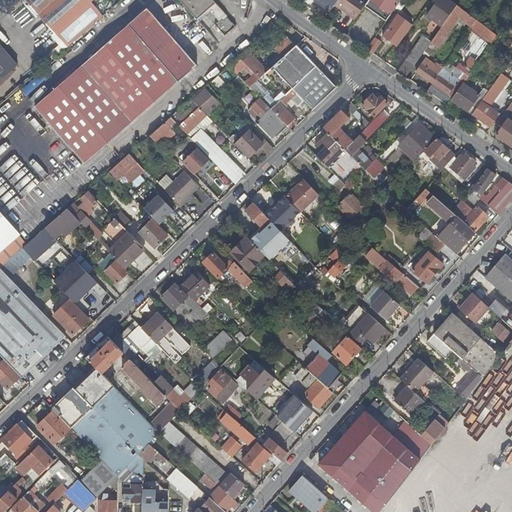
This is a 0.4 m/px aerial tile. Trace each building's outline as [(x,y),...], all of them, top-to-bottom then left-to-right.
[(20,51),(38,72),(121,0),(0,0),(0,28),(14,45),(20,51)] [(211,0),(178,0),(198,23),(205,17),(212,25),(224,14),(211,0)] [(311,0),(328,11),(336,0),(311,0)] [(366,3),(362,0),(338,0),(334,5),(334,6),(354,21),(364,7),(366,3)] [(400,0),(368,0),(366,3),(364,7),(385,22),(400,0)] [(448,0),(430,0),(436,4),(427,16),(442,27),(445,22),(449,17),(451,13),(456,6),(448,0)] [(465,6),(460,2),(456,6),(462,10),(465,6)] [(456,6),(451,13),(471,28),(476,22),(462,10),(456,6)] [(145,8),(127,25),(177,82),(195,66),(145,8)] [(396,47),(412,26),(396,15),(390,25),(381,37),(396,47)] [(456,22),(449,17),(445,22),(445,23),(451,27),(456,22)] [(496,37),(476,22),(471,28),(470,31),(491,46),(496,37)] [(451,27),(445,23),(430,44),(436,47),(437,48),(451,27)] [(177,82),(127,25),(119,31),(33,107),(83,164),(177,82)] [(430,43),(435,36),(428,31),(405,62),(412,68),(424,51),(430,43)] [(270,63),(273,66),(295,47),(287,38),(275,49),(279,54),(270,63)] [(380,43),(373,39),(365,50),(372,54),(380,43)] [(430,44),(430,43),(424,51),(430,55),(436,47),(430,44)] [(0,78),(17,65),(8,55),(3,49),(0,45),(0,78)] [(14,45),(3,49),(8,55),(20,51),(14,45)] [(269,70),(264,74),(285,95),(292,89),(303,101),(313,110),(337,88),(296,46),(295,47),(273,66),(269,70)] [(229,66),(236,74),(243,67),(252,77),(245,83),(249,88),(264,74),(269,70),(267,68),(265,70),(246,51),(229,66)] [(415,72),(431,84),(440,72),(435,68),(425,61),(421,65),(421,64),(415,72)] [(447,96),(463,75),(447,63),(443,68),(440,72),(431,84),(426,93),(446,107),(448,103),(446,101),(449,97),(447,96)] [(446,101),(448,103),(450,101),(462,84),(467,77),(463,75),(447,96),(449,97),(446,101)] [(478,96),(462,84),(450,101),(467,112),(478,96)] [(190,99),(194,104),(206,115),(221,103),(205,87),(190,99)] [(284,124),(288,128),(295,121),(284,109),(286,106),(286,103),(290,99),(297,107),(303,101),(292,89),(285,95),(270,110),(284,124)] [(486,94),(471,115),(489,128),(498,114),(484,104),(490,97),(486,94)] [(372,95),(361,105),(373,117),(386,104),(380,98),(377,100),(372,95)] [(284,124),(270,110),(260,99),(247,111),(254,118),(255,117),(259,120),(255,124),(269,138),(284,124)] [(180,118),(176,113),(170,118),(177,125),(186,134),(202,119),(206,115),(194,104),(180,118)] [(349,119),(341,111),(323,128),(328,133),(343,149),(350,142),(351,142),(340,130),(349,122),(348,120),(349,119)] [(355,111),(351,114),(359,122),(362,118),(355,111)] [(381,112),(366,128),(372,134),(387,117),(381,112)] [(206,115),(202,119),(206,124),(210,120),(206,115)] [(164,124),(149,136),(158,144),(165,137),(168,140),(175,133),(172,131),(177,125),(170,118),(164,124)] [(511,124),(504,118),(493,133),(496,135),(495,136),(511,148),(511,124)] [(423,152),(435,139),(419,124),(397,147),(407,155),(414,162),(414,161),(423,152)] [(396,138),(404,130),(399,126),(392,134),(396,138)] [(249,130),(234,144),(248,159),(253,155),(260,148),(263,151),(267,155),(273,149),(259,134),(256,137),(249,130)] [(197,132),(190,138),(236,185),(243,178),(207,142),(209,141),(204,136),(202,137),(197,132)] [(343,149),(328,133),(320,140),(324,144),(318,149),(320,151),(315,156),(325,167),(343,149)] [(448,151),(435,139),(423,152),(430,158),(433,155),(439,160),(448,151)] [(367,160),(350,142),(343,149),(364,171),(375,160),(371,156),(367,160)] [(260,148),(253,155),(256,158),(263,151),(260,148)] [(189,157),(183,163),(194,174),(209,160),(201,152),(198,155),(196,153),(193,157),(195,158),(192,161),(189,157)] [(421,168),(430,158),(423,152),(414,161),(421,168)] [(129,154),(109,172),(117,179),(122,174),(130,182),(144,170),(129,154)] [(449,169),(445,166),(443,168),(450,174),(451,173),(453,174),(454,173),(459,176),(457,178),(460,180),(461,178),(464,181),(475,168),(472,166),(475,162),(466,154),(463,158),(460,156),(449,169)] [(496,175),(488,170),(473,190),(478,193),(476,196),(498,215),(511,199),(511,185),(503,179),(500,183),(500,182),(486,198),(482,194),(496,175)] [(184,172),(164,191),(179,206),(198,187),(184,172)] [(220,175),(214,181),(223,189),(228,184),(220,175)] [(350,178),(342,185),(348,190),(355,183),(350,178)] [(318,195),(303,179),(296,186),(311,202),(318,195)] [(296,186),(285,197),(299,212),(300,213),(311,202),(296,186)] [(87,191),(80,198),(84,203),(77,209),(73,204),(68,209),(80,222),(97,240),(103,235),(87,218),(93,212),(91,209),(97,202),(87,191)] [(361,207),(350,194),(337,206),(349,219),(361,207)] [(158,195),(144,209),(159,224),(173,211),(158,195)] [(299,212),(285,197),(277,204),(272,208),(265,216),(279,231),(285,225),(290,225),(293,222),(293,218),(299,212)] [(265,216),(253,203),(246,210),(253,219),(256,222),(254,223),(261,230),(251,239),(265,254),(270,260),(289,242),(279,231),(265,216)] [(488,217),(477,207),(464,220),(475,231),(488,217)] [(52,234),(56,239),(62,233),(65,236),(80,222),(68,209),(67,209),(46,228),(52,234)] [(121,212),(115,218),(125,229),(131,223),(121,212)] [(27,245),(18,234),(0,213),(0,268),(22,249),(27,245)] [(143,248),(111,215),(104,222),(109,227),(104,232),(116,245),(109,252),(111,254),(124,267),(143,248)] [(474,233),(457,218),(444,232),(446,234),(439,241),(444,245),(455,254),(474,233)] [(152,220),(139,232),(154,248),(167,236),(152,220)] [(22,249),(31,258),(56,239),(52,234),(46,228),(27,245),(22,249)] [(439,241),(433,235),(425,244),(436,254),(444,245),(439,241)] [(251,239),(248,238),(234,252),(240,259),(239,260),(249,270),(265,254),(251,239)] [(251,281),(220,248),(213,254),(212,253),(206,258),(204,261),(202,263),(217,278),(227,268),(245,287),(251,281)] [(335,250),(333,248),(326,255),(329,257),(335,250)] [(22,249),(0,268),(10,279),(31,258),(22,249)] [(351,271),(355,268),(343,256),(335,250),(329,257),(336,264),(328,272),(334,277),(345,265),(351,271)] [(380,270),(388,262),(373,250),(366,258),(380,270)] [(427,252),(411,270),(426,284),(442,265),(427,252)] [(124,267),(111,254),(104,260),(110,267),(105,271),(116,283),(128,272),(124,267)] [(80,255),(74,260),(76,261),(86,271),(92,264),(87,259),(86,261),(80,255)] [(511,260),(506,255),(486,278),(511,300),(511,260)] [(110,267),(104,260),(99,265),(105,271),(110,267)] [(86,271),(76,261),(54,282),(85,313),(91,308),(84,300),(83,299),(82,296),(90,289),(92,290),(93,290),(101,298),(107,293),(86,271)] [(417,288),(388,262),(380,270),(396,283),(411,295),(417,288)] [(271,291),(265,296),(277,308),(296,287),(274,265),(268,271),(272,276),(274,274),(276,276),(274,278),(286,290),(282,293),(278,288),(273,293),(271,291)] [(10,279),(0,268),(0,311),(43,356),(65,336),(10,279)] [(196,272),(180,286),(188,294),(193,300),(209,285),(196,272)] [(334,277),(328,272),(324,276),(330,281),(334,277)] [(309,293),(323,278),(317,274),(304,288),(309,293)] [(161,297),(173,309),(185,298),(185,302),(192,309),(196,313),(201,308),(193,300),(188,294),(186,296),(174,284),(161,297)] [(84,300),(93,290),(92,290),(90,289),(82,296),(83,299),(84,300)] [(399,305),(384,292),(371,307),(386,320),(399,305)] [(490,308),(473,293),(465,303),(463,301),(458,307),(477,323),(490,308)] [(308,305),(296,294),(287,305),(298,316),(308,305)] [(69,299),(53,315),(72,334),(88,318),(69,299)] [(402,307),(399,305),(386,320),(388,322),(402,307)] [(201,320),(207,314),(201,308),(196,313),(192,309),(189,313),(196,320),(199,318),(201,320)] [(0,354),(5,359),(20,375),(22,377),(43,356),(0,311),(0,354)] [(373,343),(386,329),(365,312),(347,332),(360,343),(366,337),(373,343)] [(158,313),(142,329),(155,343),(171,327),(158,313)] [(502,356),(453,314),(434,335),(453,351),(460,357),(471,367),(475,370),(484,378),(502,356)] [(341,327),(333,320),(329,325),(337,332),(341,327)] [(511,333),(501,323),(493,332),(505,342),(511,333)] [(139,327),(125,341),(135,351),(149,338),(139,327)] [(232,339),(223,330),(203,349),(211,358),(232,339)] [(446,359),(453,351),(434,335),(428,342),(446,359)] [(330,343),(324,349),(331,355),(333,353),(346,364),(361,348),(347,336),(342,342),(340,341),(338,343),(340,344),(338,347),(336,349),(330,343)] [(96,368),(102,373),(123,353),(107,337),(86,357),(96,368)] [(324,349),(323,348),(305,368),(328,388),(328,389),(331,392),(332,392),(340,383),(338,381),(343,375),(341,373),(340,373),(327,362),(332,356),(331,355),(324,349)] [(243,354),(238,349),(232,356),(237,361),(243,354)] [(471,367),(460,357),(457,361),(468,370),(471,367)] [(122,368),(130,360),(128,358),(120,366),(122,368)] [(435,372),(419,358),(401,379),(409,386),(416,393),(433,374),(435,372)] [(20,375),(5,359),(0,363),(0,379),(8,387),(20,375)] [(153,384),(130,360),(122,368),(157,404),(165,396),(153,384)] [(354,360),(346,368),(355,376),(363,368),(354,360)] [(205,375),(209,379),(220,368),(216,363),(205,375)] [(314,377),(302,366),(294,376),(301,382),(305,377),(310,381),(314,377)] [(281,384),(262,367),(257,373),(276,390),(281,384)] [(102,373),(96,368),(75,389),(138,454),(148,443),(158,433),(159,433),(146,419),(117,390),(109,381),(102,373)] [(484,378),(475,370),(457,391),(468,400),(484,378)] [(208,390),(215,396),(230,379),(220,371),(211,380),(214,383),(208,390)] [(109,381),(117,390),(122,386),(114,377),(109,381)] [(160,377),(153,384),(165,396),(166,398),(167,399),(179,411),(186,404),(160,377)] [(328,389),(316,379),(303,394),(318,407),(331,392),(328,389)] [(416,393),(409,386),(396,401),(412,415),(425,401),(416,393)] [(75,389),(73,387),(51,407),(113,472),(117,476),(134,459),(138,454),(75,389)] [(166,398),(165,396),(157,404),(158,405),(166,398)] [(374,413),(382,403),(377,399),(369,409),(374,413)] [(467,412),(475,403),(470,400),(463,409),(467,412)] [(189,401),(182,410),(188,415),(195,407),(189,401)] [(290,402),(277,417),(281,421),(293,431),(306,416),(290,402)] [(149,417),(146,419),(159,433),(168,423),(179,411),(171,403),(154,421),(149,417)] [(374,415),(394,433),(403,422),(383,404),(374,415)] [(234,410),(229,415),(236,422),(241,416),(234,410)] [(366,410),(321,464),(376,511),(379,511),(424,460),(366,410)] [(51,412),(37,426),(55,444),(69,430),(51,412)] [(267,457),(276,465),(281,460),(280,460),(271,452),(270,454),(256,443),(258,441),(236,422),(229,415),(227,414),(220,421),(246,444),(250,441),(255,445),(242,459),(255,471),(267,457)] [(441,414),(423,434),(434,444),(451,423),(441,414)] [(22,420),(2,439),(17,454),(15,456),(17,458),(29,447),(27,444),(32,439),(21,427),(25,424),(22,420)] [(293,431),(281,421),(272,432),(284,442),(293,431)] [(228,474),(168,423),(159,433),(158,433),(205,474),(232,497),(243,484),(230,473),(228,474)] [(230,437),(221,448),(231,456),(240,446),(230,437)] [(269,438),(263,445),(271,452),(280,460),(286,453),(269,438)] [(22,464),(28,471),(33,466),(46,453),(50,449),(40,439),(37,443),(40,446),(26,460),(22,464)] [(147,462),(157,451),(148,443),(138,454),(143,459),(147,462)] [(0,458),(0,467),(6,473),(16,464),(5,453),(0,458)] [(46,453),(33,466),(40,474),(53,460),(46,453)] [(143,459),(138,454),(134,459),(143,466),(143,459)] [(47,499),(53,505),(73,483),(78,478),(59,459),(52,467),(57,472),(59,472),(64,476),(69,481),(64,486),(61,483),(47,499)] [(34,479),(40,474),(33,466),(28,471),(15,484),(23,492),(35,480),(34,479)] [(39,490),(57,472),(52,467),(30,489),(34,493),(37,489),(39,490)] [(117,476),(113,472),(104,481),(109,486),(109,485),(117,476)] [(232,497),(205,474),(200,479),(212,489),(214,486),(216,488),(209,497),(226,511),(236,500),(232,497)] [(117,476),(109,485),(113,489),(117,484),(117,476)] [(206,494),(186,476),(177,487),(190,498),(194,494),(197,496),(194,500),(196,501),(198,499),(200,501),(206,494)] [(303,476),(290,491),(317,511),(318,511),(329,498),(303,476)] [(78,478),(73,483),(87,498),(84,502),(72,491),(65,498),(80,511),(83,511),(92,503),(97,498),(78,478)] [(0,510),(1,511),(3,511),(23,492),(15,484),(9,489),(0,498),(0,510)] [(0,487),(0,498),(9,489),(4,484),(0,487)] [(140,485),(131,484),(131,487),(121,487),(121,500),(131,500),(131,501),(140,501),(140,485)] [(30,489),(12,507),(17,511),(36,511),(44,504),(34,493),(30,489)] [(155,490),(143,489),(142,511),(167,511),(168,502),(155,502),(155,490)] [(116,511),(117,500),(108,500),(108,494),(104,494),(100,500),(100,510),(100,511),(116,511)] [(226,511),(209,497),(199,508),(203,511),(226,511)] [(327,511),(334,503),(329,498),(318,511),(327,511)] [(95,506),(92,503),(83,511),(92,511),(94,511),(92,509),(95,506)]
